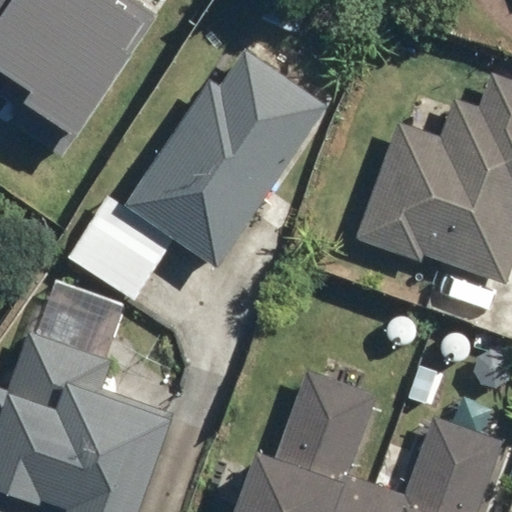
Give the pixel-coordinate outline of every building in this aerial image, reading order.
[(0,0),(0,68),(34,90),(26,102),(77,135),(155,16),(129,0),(0,0)] [(267,0),(260,17),(298,32),(311,0),(267,0)] [(207,79),(122,203),(215,266),(327,103),(243,46),(216,85),(207,79)] [(398,119),(355,237),(423,261),(425,253),(507,282),(511,267),(511,76),(493,70),(480,105),(456,97),(442,135),(398,119)] [(106,194),(66,255),(134,299),(173,238),(106,194)] [(0,386),(0,511),(39,511),(41,507),(55,511),(131,511),(168,410),(102,387),(112,361),(105,358),(115,330),(45,306),(36,333),(32,331),(11,390),(0,386)] [(251,447),(227,511),(477,511),(504,436),(435,411),(406,491),(349,471),(378,391),(309,366),(276,456),(251,447)]
